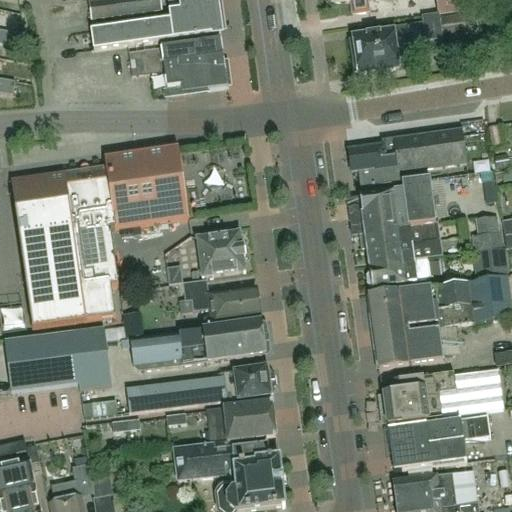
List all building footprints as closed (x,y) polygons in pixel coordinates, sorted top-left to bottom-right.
[(157,0),(122,0),(95,4),(95,3),(87,4),(90,25),(160,15),(157,0)] [(90,35),(91,40),(93,55),(220,37),(214,0),(205,0),(181,3),(183,14),(173,15),(170,18),(169,19),(170,24),(90,35)] [(329,2),(333,5),(333,8),(351,5),(353,18),(370,16),(367,0),(327,0),(328,2),(329,2)] [(467,0),(434,0),(437,18),(469,13),(467,0)] [(183,14),(181,3),(181,2),(167,3),(170,18),(173,15),(183,14)] [(438,20),(441,40),(481,34),(478,13),(438,20)] [(441,42),(441,40),(438,20),(423,22),(424,30),(353,40),(354,44),(350,45),(354,76),(358,75),(358,78),(398,73),(395,49),(441,42)] [(0,47),(7,48),(9,35),(0,33),(0,47)] [(19,51),(22,37),(9,35),(7,48),(19,51)] [(226,92),(226,90),(220,44),(181,49),(128,56),(131,80),(164,76),(166,93),(186,91),(206,88),(207,95),(226,92)] [(0,95),(11,97),(11,96),(14,84),(1,82),(0,88),(0,95)] [(21,110),(39,108),(37,92),(19,94),(21,110)] [(492,150),(502,148),(499,127),(488,129),(492,150)] [(461,133),(396,143),(382,145),(383,149),(348,154),(352,177),(358,176),(361,194),(400,188),(398,178),(466,167),(461,133)] [(11,183),(33,333),(116,321),(112,291),(119,290),(111,234),(115,233),(189,223),(179,151),(105,161),(106,170),(91,172),(89,168),(85,168),(81,170),(80,173),(65,176),(65,175),(11,183)] [(426,230),(437,229),(430,181),(401,185),(403,196),(360,202),(361,203),(356,205),(357,213),(359,214),(361,223),(364,224),(363,228),(356,230),(357,237),(366,238),(366,240),(426,232),(426,230)] [(501,237),(498,237),(496,220),(475,222),(477,239),(472,240),(473,256),(502,252),(501,237)] [(429,246),(439,244),(437,229),(426,230),(426,232),(366,240),(361,240),(363,255),(368,254),(368,256),(427,248),(429,246)] [(195,242),(200,282),(245,277),(243,261),(245,260),(243,250),(242,251),(240,237),(195,242)] [(370,272),(414,266),(428,264),(428,262),(441,261),(439,244),(429,246),(427,248),(368,256),(370,272)] [(505,253),(489,255),(492,279),(508,277),(505,253)] [(414,266),(370,272),(371,278),(370,279),(367,282),(368,290),(372,292),(373,292),(373,294),(427,286),(430,281),(428,264),(414,266)] [(432,291),(368,300),(374,343),(438,332),(511,321),(511,319),(507,281),(432,291)] [(211,330),(260,323),(256,292),(207,299),(205,283),(182,286),(185,305),(190,304),(192,316),(209,314),(211,330)] [(140,376),(265,359),(259,327),(131,343),(135,372),(140,376)] [(443,365),(438,332),(374,343),(379,374),(443,365)] [(105,333),(5,346),(11,396),(79,387),(80,396),(112,391),(105,333)] [(511,367),(511,353),(494,356),(495,369),(511,367)] [(126,393),(129,416),(129,417),(237,404),(238,405),(270,400),(266,372),(234,376),(235,387),(224,388),(223,382),(126,393)] [(453,376),(381,386),(387,428),(502,413),(497,374),(453,380),(453,376)] [(100,416),(97,394),(81,396),(85,418),(100,416)] [(210,448),(231,446),(254,444),(275,441),(271,406),(206,414),(210,448)] [(185,418),(166,421),(167,430),(186,428),(185,418)] [(387,433),(390,455),(393,476),(466,466),(463,446),(489,442),(486,420),(387,433)] [(125,426),(126,435),(140,433),(139,424),(125,426)] [(113,436),(126,435),(125,426),(112,427),(113,436)] [(27,451),(26,449),(25,443),(0,449),(0,459),(26,454),(29,466),(30,466),(30,468),(39,466),(35,449),(27,451)] [(255,451),(254,444),(231,446),(235,478),(237,494),(234,494),(228,501),(228,511),(272,511),(284,511),(279,463),(268,464),(266,449),(255,451)] [(206,481),(235,478),(231,446),(210,448),(203,449),(206,481)] [(174,452),(176,473),(177,484),(206,481),(203,449),(174,452)] [(30,468),(30,466),(29,466),(19,469),(18,465),(2,469),(2,472),(0,472),(0,503),(1,504),(2,511),(37,511),(34,496),(36,496),(30,468)] [(452,477),(394,485),(397,511),(478,511),(478,507),(457,510),(452,477)] [(83,511),(81,501),(80,501),(76,485),(74,485),(51,491),(55,507),(49,508),(50,511),(83,511)] [(113,511),(111,500),(94,502),(95,511),(113,511)]
